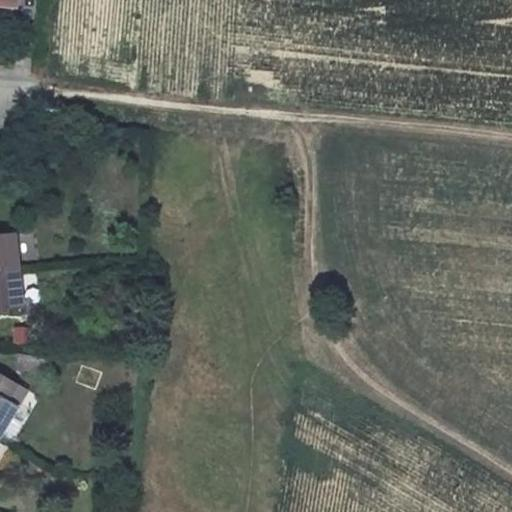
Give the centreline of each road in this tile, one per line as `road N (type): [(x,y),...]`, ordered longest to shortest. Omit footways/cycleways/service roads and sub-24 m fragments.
road 1 (track): [(511,468),(373,383),(327,332),(312,285),(305,119)]
road 2 (track): [(305,119),(21,92)]
road 3 (track): [(511,136),(305,119)]
